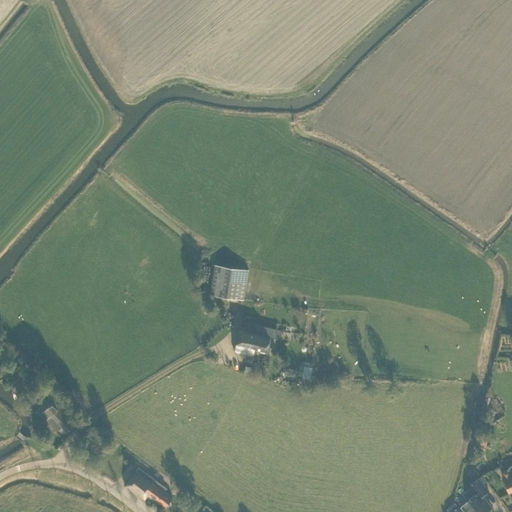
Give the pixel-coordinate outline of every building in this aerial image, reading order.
[(249,269),(215,264),(210,294),(244,299),(249,269)] [(269,337),(275,338),(277,330),(245,322),(243,330),(238,329),(233,351),(251,355),(253,349),(266,352),(269,337)] [(312,367),(304,366),(303,372),(299,371),(299,375),(302,376),(302,378),(310,379),(312,367)] [(294,376),(295,369),(282,367),(282,374),(294,376)] [(31,393),(27,398),(33,403),(37,399),(31,393)] [(59,405),(58,407),(53,402),(41,413),(57,431),(62,427),(66,431),(73,425),(64,415),(66,413),(59,405)] [(35,404),(30,409),(35,413),(40,408),(35,404)] [(478,446),(486,448),(489,433),(482,432),(478,446)] [(509,492),(511,490),(511,465),(510,466),(509,468),(508,469),(501,471),(504,479),(504,480),(509,492)] [(125,486),(144,500),(148,494),(165,506),(172,496),(164,490),(166,488),(138,468),(125,486)] [(467,501),(476,511),(484,511),(491,507),(482,495),(488,490),(478,478),(469,485),(476,493),(467,501)] [(458,507),(458,506),(454,502),(448,507),(452,511),(453,510),(458,507)]
